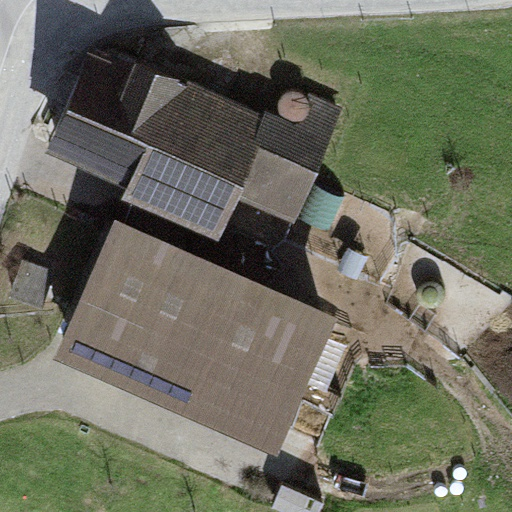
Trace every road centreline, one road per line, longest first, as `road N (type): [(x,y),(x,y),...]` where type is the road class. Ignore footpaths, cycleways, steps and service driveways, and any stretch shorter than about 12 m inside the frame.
road 1 (residential): [(0,160),(39,55),(72,25)]
road 2 (residential): [(72,25),(144,3),(205,0)]
